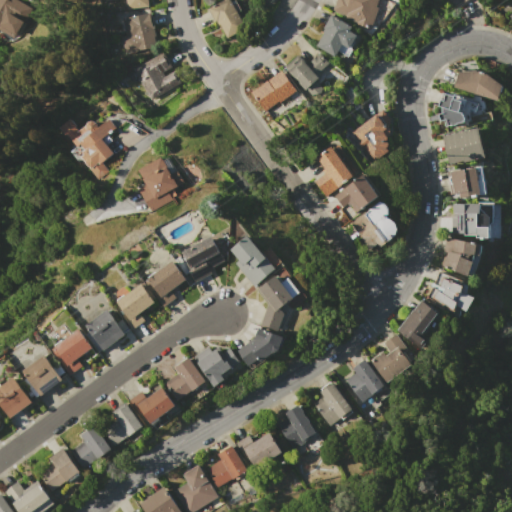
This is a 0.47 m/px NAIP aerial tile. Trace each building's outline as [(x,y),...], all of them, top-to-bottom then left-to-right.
[(0,30),(0,0),(15,0),(30,9),(12,38),(0,30)] [(148,0),(149,6),(128,9),(126,0),(148,0)] [(208,8),(223,0),(230,0),(245,28),(227,38),(220,24),(219,25),(217,21),(215,22),(208,8)] [(332,14),(336,0),(381,0),(379,6),(380,7),(372,26),(366,24),(365,27),(332,14)] [(123,19),(151,12),(155,28),(154,28),(156,36),(154,36),(156,47),(124,54),(121,37),(127,35),(123,19)] [(316,46),(324,32),(323,31),(326,27),(324,27),(332,14),(352,26),(349,31),(354,33),(354,32),(358,34),(349,49),(341,44),(334,56),(316,46)] [(322,75),(316,80),(322,88),(311,97),(289,70),(291,68),(287,64),(298,55),(307,64),(319,52),(329,63),(319,72),(322,75)] [(133,69),(163,53),(170,66),(162,70),(164,75),(173,71),(179,82),(150,98),(133,69)] [(250,90),(282,69),(296,90),(264,111),(250,90)] [(458,71),(454,84),(455,87),(476,93),(498,100),(503,85),(485,71),(458,71)] [(445,120),(441,121),(440,114),(445,113),(445,108),(438,105),(440,99),(444,100),(446,93),(454,95),(455,94),(461,96),(472,99),(473,94),(481,96),(481,99),(483,100),(484,102),(485,113),(490,111),(492,113),(492,119),(469,124),(468,122),(471,120),(469,114),(463,112),(464,114),(465,119),(464,120),(464,122),(458,124),(446,126),(445,120)] [(381,151),(374,157),(371,152),(368,154),(362,145),(361,146),(358,142),(359,142),(352,131),(383,110),(389,118),(389,121),(388,122),(389,126),(389,133),(384,130),(383,131),(387,136),(386,140),(388,142),(388,145),(385,147),(387,149),(384,151),(381,151)] [(75,147),(65,134),(64,135),(57,127),(69,116),(77,126),(75,127),(79,131),(86,126),(88,122),(92,120),(96,122),(98,127),(98,128),(111,119),(117,126),(113,129),(114,131),(111,133),(110,132),(107,134),(112,140),(107,144),(112,151),(112,154),(101,162),(109,172),(98,180),(89,166),(86,166),(79,157),(75,160),(69,152),(75,147)] [(443,136),(479,127),(486,155),(450,164),(443,136)] [(315,181),(326,174),(323,170),(325,168),(317,156),(332,146),(353,176),(325,195),(315,181)] [(139,170),(162,157),(170,172),(176,168),(183,182),(167,191),(172,199),(151,211),(138,189),(147,184),(139,170)] [(447,172),(482,166),(487,194),(479,195),(479,197),(473,198),(472,196),(466,197),(466,199),(452,201),(447,172)] [(335,195),(364,174),(380,197),(358,212),(352,204),(350,206),(348,203),(343,207),(335,195)] [(352,224),(381,201),(384,202),(386,204),(389,208),(389,213),(388,215),(387,218),(395,223),(397,228),(395,235),(381,246),(372,236),(362,237),(352,224)] [(455,204),(467,204),(467,203),(476,203),(476,202),(495,203),(495,205),(501,205),(500,239),(478,238),(478,235),(465,235),(466,233),(452,233),(452,217),(454,217),(455,204)] [(231,250),(248,235),(276,268),(255,286),(234,263),(239,259),(231,250)] [(180,253),(210,236),(224,260),(209,269),(211,272),(194,282),(184,264),(186,262),(180,253)] [(447,237),(482,243),(482,247),(482,252),(481,252),(481,255),(476,255),(474,261),(469,275),(442,265),(445,254),(448,255),(448,253),(445,251),(447,237)] [(146,280),(171,261),(185,279),(160,298),(146,280)] [(468,294),(475,297),(466,310),(457,305),(455,310),(426,298),(433,287),(430,286),(432,282),(435,283),(440,272),(445,273),(444,278),(464,286),(465,284),(469,285),(468,294)] [(268,304),(269,304),(258,290),(276,275),(282,282),(288,278),(299,293),(280,308),(284,314),(279,332),(261,327),(268,304)] [(115,302),(141,284),(154,301),(139,313),(144,320),(133,329),(125,318),(126,317),(115,302)] [(397,330),(413,310),(414,310),(422,300),(440,314),(424,334),(429,338),(421,348),(397,330)] [(84,326),(106,310),(124,334),(99,352),(85,334),(88,332),(84,326)] [(52,351),(56,349),(54,347),(79,329),(93,347),(77,358),(82,365),(68,375),(62,367),(63,366),(52,351)] [(258,359),(247,366),(237,351),(256,339),(259,329),(282,337),(278,349),(274,352),(259,362),(258,359)] [(370,361),(383,351),(386,355),(390,353),(383,343),(396,334),(415,362),(385,383),(370,361)] [(194,357),(209,346),(212,351),(217,348),(220,354),(230,347),(239,361),(221,374),(225,379),(214,386),(194,357)] [(22,371),(43,355),(61,379),(40,395),(22,371)] [(166,382),(178,374),(174,368),(188,357),(205,381),(179,400),(166,382)] [(345,380),(355,372),(352,368),(365,359),(389,392),(379,400),(380,403),(368,411),(345,380)] [(0,405),(0,386),(17,375),(20,380),(19,381),(32,400),(8,417),(0,405)] [(313,403),(323,395),(320,392),(322,390),(321,388),(331,381),(351,409),(350,410),(352,412),(342,419),(340,416),(329,425),(313,403)] [(128,402),(142,391),(147,398),(162,387),(179,411),(169,418),(170,419),(157,429),(154,425),(148,429),(128,402)] [(103,429),(116,419),(111,412),(125,402),(143,426),(115,446),(103,429)] [(276,424),(287,417),(285,413),(299,405),(316,435),(291,450),(276,424)] [(71,449),(86,439),(82,434),(95,425),(112,448),(85,468),(71,449)] [(235,443),(249,435),(253,442),(269,432),(281,452),(252,470),(235,443)] [(206,468),(220,460),(216,455),(232,445),(247,471),(232,480),(231,479),(218,487),(206,468)] [(39,473),(54,462),(50,457),(63,448),(80,472),(52,491),(39,473)] [(187,511),(174,490),(188,482),(183,475),(198,465),(218,497),(192,511),(187,511)] [(6,490),(19,480),(25,488),(36,480),(53,503),(41,511),(20,511),(13,502),(14,501),(6,490)] [(146,511),(140,503),(164,487),(181,511),(146,511)] [(0,511),(0,495),(3,493),(15,511),(14,511),(0,511)]
